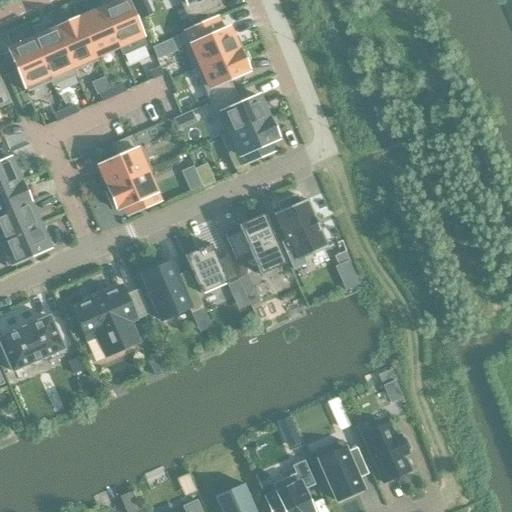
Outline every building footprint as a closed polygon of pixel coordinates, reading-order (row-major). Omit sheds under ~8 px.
[(142,37),(125,0),(121,0),(101,9),(118,48),(142,37)] [(144,0),(131,0),(140,20),(151,15),(144,0)] [(178,0),(188,21),(220,7),(216,0),(178,0)] [(118,48),(101,9),(78,19),(95,58),(96,57),(118,48)] [(98,62),(96,57),(95,58),(78,19),(55,29),(74,72),(75,72),(98,62)] [(195,69),(238,50),(237,49),(241,47),(237,37),(233,38),(228,28),(218,33),(212,20),(180,34),(195,69)] [(77,76),(75,72),(74,72),(55,29),(33,39),(32,39),(51,82),(50,83),(52,87),(77,76)] [(32,39),(33,39),(32,37),(7,48),(26,93),(50,83),(51,82),(32,39)] [(156,45),(151,48),(156,59),(161,57),(156,45)] [(229,80),(247,72),(247,70),(239,51),(238,50),(195,69),(210,103),(234,92),(229,80)] [(160,68),(149,73),(152,80),(163,75),(160,68)] [(0,107),(10,103),(0,80),(0,107)] [(122,84),(110,89),(113,97),(125,92),(122,84)] [(113,97),(110,89),(98,95),(101,102),(113,97)] [(225,137),(268,118),(258,96),(239,104),(234,92),(210,103),(224,136),(225,137)] [(74,105),(63,110),(66,118),(77,113),(74,105)] [(66,118),(63,110),(52,115),(55,122),(66,118)] [(276,138),(273,130),(277,129),(272,118),(269,120),(268,118),(225,137),(224,136),(220,138),(234,169),(270,153),(266,145),(277,140),(276,138)] [(131,136),(111,145),(117,158),(98,166),(107,188),(146,172),(151,171),(141,148),(136,149),(131,136)] [(0,190),(20,182),(10,159),(0,162),(0,190)] [(206,170),(197,174),(199,180),(202,186),(203,188),(212,184),(206,170)] [(146,172),(107,188),(108,189),(108,191),(105,193),(111,208),(115,207),(116,208),(117,210),(128,205),(131,214),(159,202),(146,172)] [(202,186),(199,180),(188,185),(191,191),(202,186)] [(0,216),(29,204),(20,182),(0,190),(0,216)] [(306,200),(274,214),(286,241),(282,243),(293,268),(304,263),(302,259),(327,248),(306,200)] [(0,242),(39,226),(29,204),(0,216),(0,242)] [(246,229),(226,238),(236,260),(250,254),(260,275),(284,265),(262,215),(243,224),(246,229)] [(0,253),(6,267),(49,249),(39,226),(0,242),(0,253)] [(196,251),(184,256),(201,294),(237,278),(227,255),(226,255),(227,257),(217,261),(210,245),(204,247),(203,246),(196,250),(196,251)] [(344,252),(334,256),(338,265),(348,260),(344,252)] [(169,263),(140,275),(161,321),(189,309),(191,313),(203,308),(190,278),(178,283),(169,263)] [(121,286),(71,308),(86,342),(108,332),(117,352),(139,343),(130,323),(149,315),(138,290),(125,296),(121,286)] [(48,318),(0,338),(0,346),(11,372),(62,350),(48,318)] [(80,358),(69,363),(73,374),(85,369),(80,358)] [(401,398),(394,381),(383,386),(390,403),(401,398)] [(389,423),(362,435),(383,483),(410,471),(404,456),(407,455),(399,437),(396,438),(389,423)] [(298,436),(290,439),(294,450),(303,446),(298,436)] [(341,441),(314,452),(318,460),(336,501),(362,490),(356,475),(366,470),(356,448),(346,452),(344,448),(341,441)] [(276,493),(265,498),(270,511),(312,511),(303,490),(314,485),(304,461),(292,466),(295,474),(272,484),(276,493)] [(242,485),(214,498),(219,511),(255,511),(243,484),(242,485)] [(200,511),(196,501),(183,507),(185,511),(200,511)]
